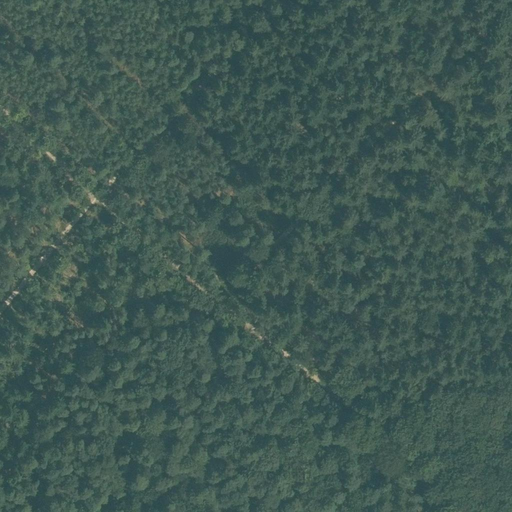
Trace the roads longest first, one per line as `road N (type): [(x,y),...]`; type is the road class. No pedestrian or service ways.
road 1 (track): [(214,285),(511,0)]
road 2 (track): [(280,0),(99,189)]
road 3 (track): [(471,511),(322,382)]
road 4 (unknown): [(0,306),(99,189)]
road 5 (track): [(214,285),(99,189)]
road 6 (track): [(322,382),(214,285)]
road 7 (track): [(99,189),(0,99)]
